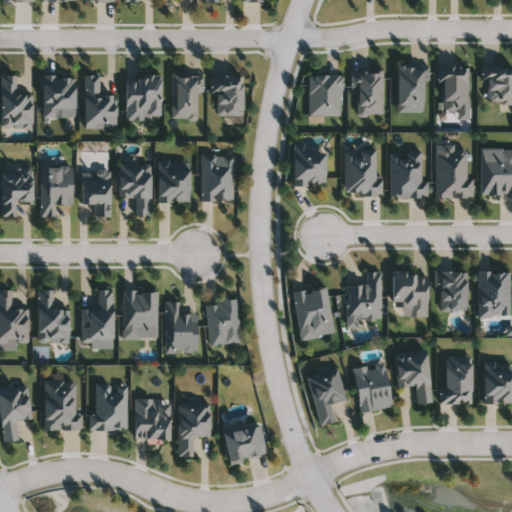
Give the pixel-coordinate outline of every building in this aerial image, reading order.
[(425,66),(425,112),(395,112),(395,66),(425,66)] [(441,110),(441,83),(436,83),(436,66),(467,66),(466,120),(455,120),(456,110),(441,110)] [(511,104),(483,104),(483,67),(511,67),(511,104)] [(349,71),(381,71),(381,115),(356,115),(356,91),(349,91),(349,71)] [(31,128),(0,128),(0,75),(16,75),(16,94),(31,94),(31,128)] [(114,95),(114,128),(83,128),(82,76),(98,75),(98,95),(114,95)] [(197,75),(197,118),(169,118),(169,75),(197,75)] [(212,116),(212,75),(241,75),(241,116),(212,116)] [(74,108),(54,108),(54,117),(41,117),(41,76),(74,77),(74,108)] [(158,76),(159,120),(124,120),(123,77),(158,76)] [(291,186),(291,149),(324,149),(324,186),(291,186)] [(433,197),(433,149),(468,149),(468,197),(433,197)] [(511,149),(511,196),(479,196),(479,149),(511,149)] [(375,150),(375,178),(379,178),(379,195),(342,195),(342,150),(375,150)] [(387,151),(420,151),(420,180),(425,180),(425,197),(387,197),(387,151)] [(199,201),(199,155),(231,155),(231,201),(199,201)] [(188,162),(188,203),(156,203),(156,162),(188,162)] [(149,164),(149,217),(134,217),(134,198),(117,198),(117,164),(149,164)] [(71,205),(53,205),(53,217),(38,217),(38,167),(71,167),(71,205)] [(0,217),(0,170),(31,170),(30,203),(20,203),(19,217),(0,217)] [(109,217),(93,217),(93,205),(79,205),(79,170),(109,170),(109,217)] [(345,285),(364,285),(364,271),(379,271),(379,320),(345,320),(345,285)] [(439,310),(439,287),(433,287),(433,271),(465,271),(465,310),(439,310)] [(476,317),(476,271),(508,271),(508,317),(476,317)] [(425,317),(407,316),(407,303),(390,303),(391,272),(425,273),(425,317)] [(325,287),(332,334),(298,340),(290,293),(325,287)] [(26,342),(13,342),(13,349),(0,349),(0,290),(11,290),(11,309),(26,309),(26,342)] [(112,341),(79,341),(79,309),(96,309),(96,290),(111,290),(112,341)] [(68,310),(68,343),(35,343),(35,291),(52,291),(52,310),(68,310)] [(120,291),(155,291),(155,339),(120,339),(120,291)] [(204,302),(234,300),(237,334),(224,334),(225,344),(207,345),(204,302)] [(163,353),(163,302),(177,302),(177,314),(195,314),(195,353),(163,353)] [(426,351),(430,404),(415,405),(414,386),(396,387),(393,354),(426,351)] [(470,404),(438,404),(438,387),(444,387),(444,357),(470,357),(470,404)] [(390,408),(358,413),(352,367),(384,363),(390,408)] [(511,363),(511,404),(482,404),(482,363),(511,363)] [(335,368),(343,401),(329,404),(334,423),(317,427),(305,375),(335,368)] [(42,430),(42,381),(76,381),(76,430),(42,430)] [(93,415),(93,384),(125,384),(125,431),(87,431),(87,415),(93,415)] [(0,434),(0,389),(25,386),(29,420),(14,421),(16,441),(1,443),(0,434)] [(132,400),(168,400),(168,440),(132,439),(132,400)] [(176,456),(176,404),(208,404),(208,438),(191,437),(191,457),(176,456)] [(227,463),(223,433),(259,427),(264,457),(227,463)]
